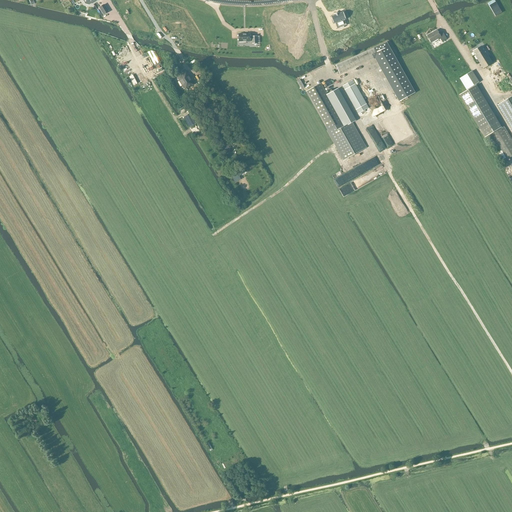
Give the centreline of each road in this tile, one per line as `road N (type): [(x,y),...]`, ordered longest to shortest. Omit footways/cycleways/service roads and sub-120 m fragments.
road 1 (track): [(293,511),(194,323),(0,28)]
road 2 (track): [(211,511),(511,443)]
road 3 (track): [(511,372),(382,162)]
road 4 (track): [(331,148),(212,234)]
